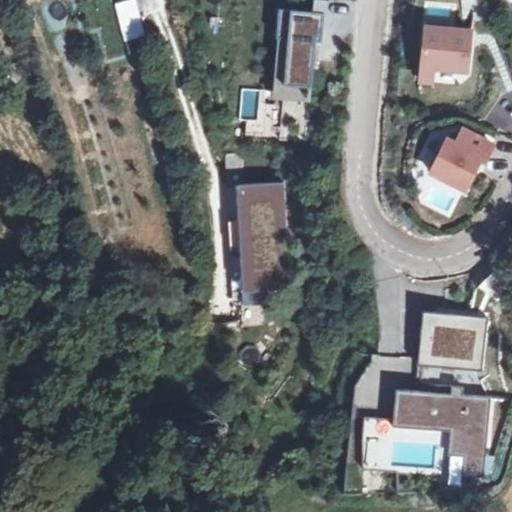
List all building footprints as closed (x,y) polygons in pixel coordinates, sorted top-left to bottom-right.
[(137,0),(125,0),(115,1),(121,41),(143,38),(137,0)] [(324,13),(279,9),(276,38),(279,38),(288,39),(284,85),(312,88),(315,41),(321,42),(324,13)] [(469,29),(421,24),(416,80),(430,81),(431,68),(465,71),(469,29)] [(288,39),(279,38),(274,97),(283,97),(284,85),(288,39)] [(492,140),(459,126),(454,139),(441,134),(426,169),(462,185),(474,158),(482,161),(492,140)] [(283,182),(236,184),(242,292),(267,290),(268,303),(290,302),(283,182)] [(243,304),(268,303),(267,290),(242,292),(243,304)] [(487,318),(423,312),(418,363),(481,370),(487,318)] [(450,386),(450,394),(462,395),(463,387),(450,386)] [(450,394),(395,389),(391,426),(452,431),(450,453),(485,456),(490,397),(462,395),(450,394)] [(390,419),(363,416),(361,436),(362,468),(385,470),(390,419)]
